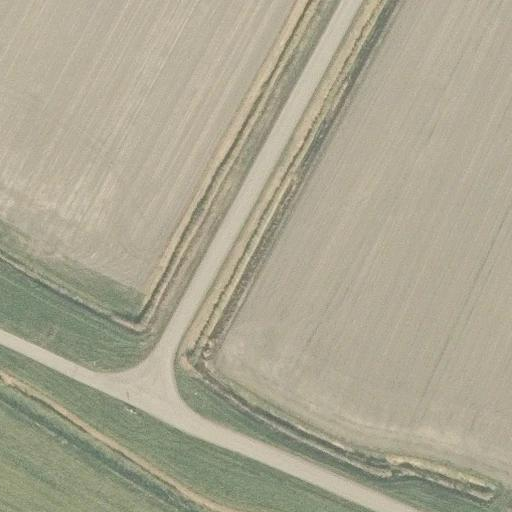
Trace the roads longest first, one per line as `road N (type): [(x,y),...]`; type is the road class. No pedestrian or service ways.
road 1 (tertiary): [(143,402),(352,0)]
road 2 (tertiary): [(398,511),(143,402)]
road 3 (unclassified): [(143,402),(0,336)]
